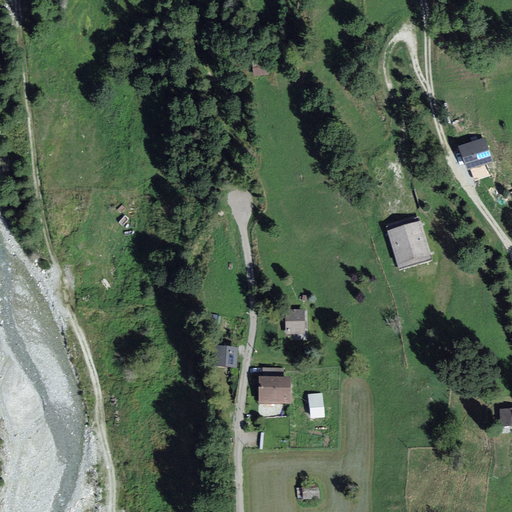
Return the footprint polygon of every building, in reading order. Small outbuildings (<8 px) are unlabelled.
[(266,60),(253,62),(255,77),(268,75),(266,60)] [(489,160),(483,140),(461,148),(468,167),(489,160)] [(424,225),(392,234),(401,268),(433,259),(424,225)] [(306,313),(288,313),(288,335),(306,335),(306,313)] [(239,350),(219,349),(218,369),(238,370),(239,350)] [(294,381),(265,379),(263,404),(292,406),(294,381)] [(323,396),(310,397),(311,419),(324,418),(323,396)] [(511,412),(502,413),(502,431),(511,430),(511,412)] [(319,484),(303,485),(304,501),(320,500),(319,484)]
